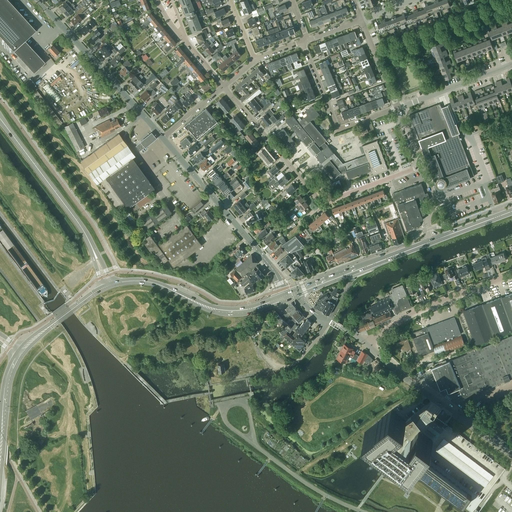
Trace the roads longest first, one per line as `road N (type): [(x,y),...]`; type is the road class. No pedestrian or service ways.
road 1 (tertiary): [(286,297),(264,258),(162,138)]
road 2 (tertiary): [(162,138),(37,0)]
road 3 (secondary): [(112,284),(156,283),(224,311),(286,297)]
road 4 (unclassified): [(366,344),(411,312),(511,274)]
road 5 (residential): [(397,108),(339,130),(304,41)]
road 6 (tertiary): [(91,246),(0,118)]
road 7 (residential): [(322,203),(223,86)]
road 8 (secondary): [(295,292),(433,240)]
road 9 (unclassified): [(364,511),(310,486),(255,444)]
road 10 (residential): [(397,108),(511,62)]
road 11 (unclassified): [(463,418),(366,344)]
